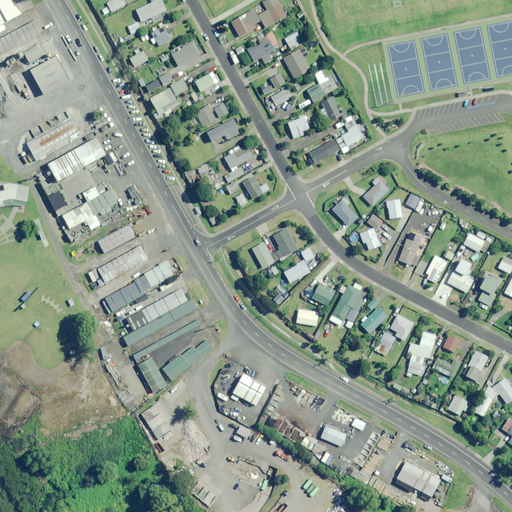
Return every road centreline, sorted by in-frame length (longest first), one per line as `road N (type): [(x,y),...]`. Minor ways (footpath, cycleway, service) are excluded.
road 1 (tertiary): [(511,499),(447,447),(268,343),(227,301),(198,251)]
road 2 (tertiary): [(198,251),(56,0)]
road 3 (residential): [(299,196),(348,259),(511,349)]
road 4 (residential): [(190,0),(299,196)]
